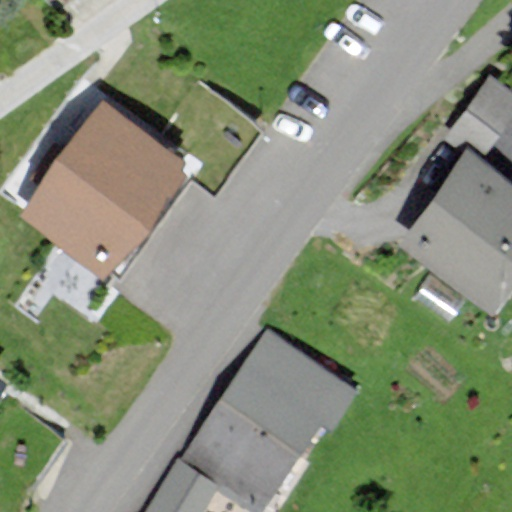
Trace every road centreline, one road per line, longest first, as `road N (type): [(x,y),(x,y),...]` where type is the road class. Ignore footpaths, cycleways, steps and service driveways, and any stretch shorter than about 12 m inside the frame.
road 1 (residential): [(90,511),(400,77)]
road 2 (residential): [(0,99),(140,0)]
road 3 (residential): [(400,77),(443,79),(511,21)]
